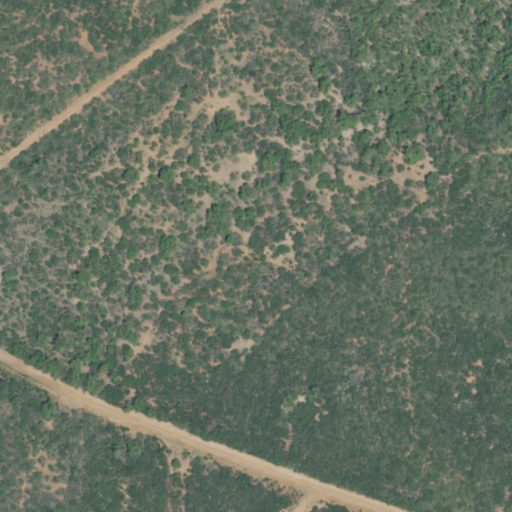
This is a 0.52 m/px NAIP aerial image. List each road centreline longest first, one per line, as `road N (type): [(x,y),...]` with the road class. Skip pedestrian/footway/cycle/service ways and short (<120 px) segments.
road 1 (track): [(401,511),(0,353)]
road 2 (track): [(0,182),(246,0)]
